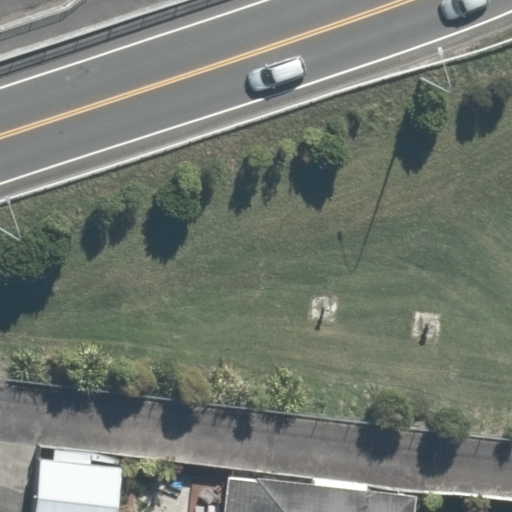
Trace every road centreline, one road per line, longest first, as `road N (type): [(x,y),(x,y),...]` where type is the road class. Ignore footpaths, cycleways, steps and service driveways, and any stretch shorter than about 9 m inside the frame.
road 1 (residential): [(511,469),(0,406)]
road 2 (secondary): [(407,0),(0,137)]
